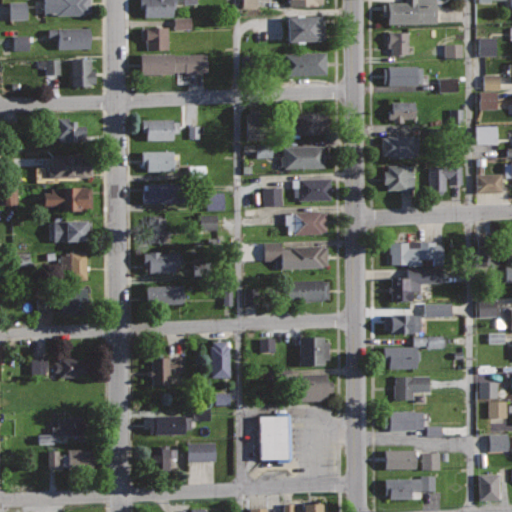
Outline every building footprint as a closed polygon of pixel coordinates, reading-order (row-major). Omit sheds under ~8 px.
[(42,0),(43,12),(55,12),(55,15),(85,14),(85,12),(91,12),(90,0),(42,0)] [(175,0),(139,0),(139,8),(143,8),(143,16),(173,15),(173,6),(175,6),(175,0)] [(255,0),(240,0),(241,8),(255,8),(255,0)] [(436,0),(405,0),(405,1),(381,1),(382,17),(387,16),(387,23),(436,22),(436,0)] [(8,21),(25,20),(24,2),(7,3),(8,21)] [(324,15),(286,16),(287,40),(325,39),(324,15)] [(173,29),(189,29),(189,18),(172,18),(173,29)] [(90,26),(46,27),(47,36),(52,36),(52,40),(57,40),(58,48),(91,48),(90,26)] [(167,26),(141,27),(141,40),(146,39),(146,48),(168,47),(167,26)] [(408,31),(388,30),(387,47),(391,48),(391,53),(407,53),(408,31)] [(27,36),(12,36),(12,51),(27,51),(27,36)] [(494,38),(477,37),(477,56),(494,56),(494,38)] [(442,58),(460,58),(461,44),(443,44),(442,58)] [(325,51),(283,52),(283,74),(326,73),(325,51)] [(206,52),(173,53),(173,52),(140,53),(140,71),(185,68),(185,71),(207,70),(206,52)] [(90,57),(70,58),(70,86),(89,85),(89,82),(95,82),(95,69),(90,69),(90,57)] [(58,75),(58,60),(36,60),(36,67),(44,67),(44,75),(58,75)] [(422,65),(383,65),(383,84),(422,84),(422,65)] [(482,91),(498,90),(498,75),(482,75),(482,91)] [(437,78),(437,92),(456,92),(456,77),(437,78)] [(478,110),(496,109),(496,92),(478,92),(478,110)] [(414,101),(391,101),(391,109),(387,109),(387,118),(392,118),(392,122),(402,122),(402,118),(414,118),(414,101)] [(267,107),(245,108),(246,139),(268,138),(267,107)] [(323,111),(300,113),(299,107),(282,108),(284,134),(324,133),(323,129),(329,128),(328,114),(323,114),(323,111)] [(462,109),(448,109),(448,123),(462,123),(462,109)] [(68,117),(56,117),(57,141),(86,140),(85,125),(76,125),(76,120),(68,120),(68,117)] [(172,118),(141,118),(141,131),(145,131),(146,138),(172,138),(172,118)] [(197,138),(197,126),(187,126),(187,138),(197,138)] [(495,126),(473,126),(474,144),(496,144),(495,126)] [(418,134),(380,135),(381,157),(419,157),(418,134)] [(254,145),(254,157),(270,157),(270,145),(254,145)] [(322,145),(282,146),(283,167),(322,166),(322,145)] [(173,149),(141,150),(142,164),(146,163),(146,168),(174,167),(173,149)] [(91,153),(51,153),(51,165),(47,165),(47,175),(91,175),(91,153)] [(511,159),(510,160),(510,161),(503,162),(504,177),(511,176),(511,159)] [(412,162),(382,163),(383,183),(386,182),(387,188),(400,187),(400,193),(413,193),(412,162)] [(461,165),(427,166),(428,193),(445,193),(445,177),(448,177),(448,184),(461,183),(461,165)] [(204,166),(187,166),(187,178),(204,178),(204,166)] [(473,175),(473,193),(500,192),(499,174),(473,175)] [(331,177),(290,178),(290,187),(293,187),(293,199),(331,199),(331,177)] [(183,182),(141,182),(141,202),(183,202),(183,182)] [(86,186),(51,186),(51,192),(43,192),(43,204),(63,204),(63,210),(92,210),(92,188),(86,188),(86,186)] [(16,205),(16,187),(3,187),(2,205),(16,205)] [(280,205),(280,187),(261,188),(261,206),(280,205)] [(205,211),(223,210),(223,193),(204,193),(205,211)] [(326,209),(281,212),(282,234),(327,232),(326,209)] [(215,232),(215,215),(197,216),(197,232),(215,232)] [(164,217),(142,217),(142,240),(164,240),(164,217)] [(88,219),(51,220),(52,241),(88,240),(88,219)] [(325,244),(281,246),(281,240),(261,241),(262,260),(279,259),(280,268),(326,266),(325,244)] [(435,240),(388,241),(389,264),(420,264),(419,258),(432,258),(432,264),(444,264),(443,243),(435,243),(435,240)] [(87,251),(58,251),(59,278),(87,277),(87,251)] [(179,251),(142,251),(142,270),(173,270),(173,265),(179,265),(179,251)] [(11,254),(12,266),(29,265),(28,254),(11,254)] [(511,264),(500,265),(501,282),(511,281),(511,264)] [(440,267),(406,267),(406,277),(390,277),(391,301),(410,300),(410,290),(420,290),(419,282),(440,282),(440,267)] [(327,279),(282,280),(282,302),(328,300),(327,279)] [(182,283),(144,285),(145,307),(182,306),(182,283)] [(87,287),(64,287),(64,312),(87,312),(87,287)] [(242,306),(257,306),(257,289),(242,289),(242,306)] [(221,305),(230,305),(230,291),(221,291),(221,305)] [(48,313),(49,294),(34,294),(34,312),(48,313)] [(476,317),(494,317),(494,300),(476,300),(476,317)] [(450,316),(449,303),(422,304),(423,316),(450,316)] [(420,314),(389,314),(389,316),(383,316),(383,329),(389,329),(389,332),(420,332),(420,314)] [(503,343),(503,333),(487,333),(487,343),(503,343)] [(324,335),(297,335),(297,364),(324,363),(324,358),(327,358),(327,340),(324,340),(324,335)] [(411,337),(411,346),(425,346),(425,348),(442,348),(442,336),(411,337)] [(273,338),(258,338),(257,352),(272,352),(273,338)] [(229,339),(208,340),(210,376),(231,375),(229,339)] [(417,346),(382,346),(382,361),(388,361),(388,367),(417,366),(417,346)] [(184,355),(148,355),(148,382),(171,382),(171,371),(185,371),(184,355)] [(89,356),(59,356),(59,361),(53,361),(53,370),(59,370),(59,376),(79,376),(79,372),(89,372),(89,356)] [(45,359),(29,358),(29,375),(45,375),(45,359)] [(327,372),(292,373),(291,367),(266,368),(266,386),(287,385),(288,399),(327,398),(327,372)] [(429,374),(392,375),(393,399),(412,398),(411,391),(429,390),(429,374)] [(86,380),(65,381),(65,407),(86,407),(86,380)] [(496,399),(495,382),(477,382),(477,399),(496,399)] [(213,393),(213,405),(228,405),(228,393),(213,393)] [(504,401),(486,402),(486,418),(505,418),(504,401)] [(209,421),(208,409),(195,410),(195,421),(209,421)] [(431,411),(415,411),(415,409),(383,410),(383,426),(388,426),(388,429),(415,428),(415,426),(426,426),(426,418),(431,418),(431,411)] [(285,410),(274,411),(274,414),(257,414),(258,458),(274,457),(275,461),(286,460),(290,458),(290,414),(285,410)] [(191,415),(148,416),(148,433),(191,431),(191,415)] [(53,418),(54,436),(91,435),(91,417),(53,418)] [(440,425),(425,425),(425,436),(440,436),(440,425)] [(487,452),(506,452),(506,434),(487,434),(487,452)] [(36,444),(51,445),(52,435),(36,435),(36,444)] [(186,462),(214,461),(213,442),(185,443),(186,462)] [(93,448),(61,449),(62,469),(93,468),(93,448)] [(177,448),(143,448),(143,469),(169,469),(168,458),(177,458),(177,448)] [(415,448),(383,448),(383,468),(415,467),(415,448)] [(438,470),(438,452),(419,453),(420,470),(438,470)] [(420,477),(384,478),(384,499),(421,498),(421,490),(434,490),(434,474),(420,474),(420,477)] [(497,474),(476,475),(477,501),(498,500),(497,474)] [(321,511),(321,503),(304,504),(304,508),(293,509),(293,503),(283,503),(283,511),(321,511)]
